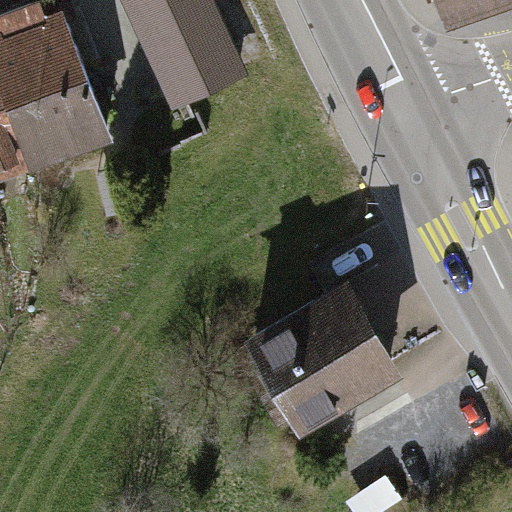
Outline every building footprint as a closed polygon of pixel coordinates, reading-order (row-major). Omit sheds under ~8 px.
[(46,0),(26,8),(79,148),(118,133),(67,0),(46,0)] [(117,0),(162,101),(239,68),(208,0),(117,0)] [(483,0),(444,0),(449,12),(483,0)] [(0,17),(0,76),(33,165),(79,148),(26,8),(0,17)] [(0,76),(0,177),(33,165),(0,76)] [(90,180),(97,223),(125,219),(117,175),(90,180)] [(236,341),(291,439),(392,382),(337,284),(236,341)] [(342,507),(345,511),(391,511),(404,504),(386,477),(342,507)]
